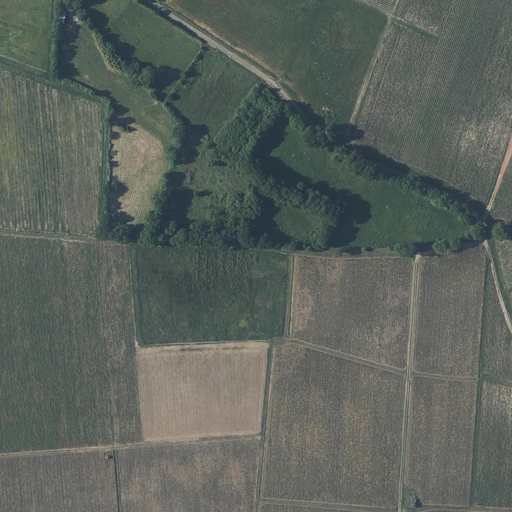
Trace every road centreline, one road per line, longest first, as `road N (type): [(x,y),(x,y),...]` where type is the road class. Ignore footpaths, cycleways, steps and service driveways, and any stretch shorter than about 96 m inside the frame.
road 1 (track): [(128,241),(136,350),(288,341),(412,374),(511,383)]
road 2 (track): [(484,241),(415,254),(336,255),(0,232)]
road 3 (unclassified): [(144,0),(273,83),(339,146),(455,201),(479,222),(484,241)]
road 4 (track): [(262,436),(0,456)]
road 5 (track): [(415,254),(399,511)]
road 6 (track): [(268,344),(255,511)]
road 7 (track): [(391,511),(255,501)]
